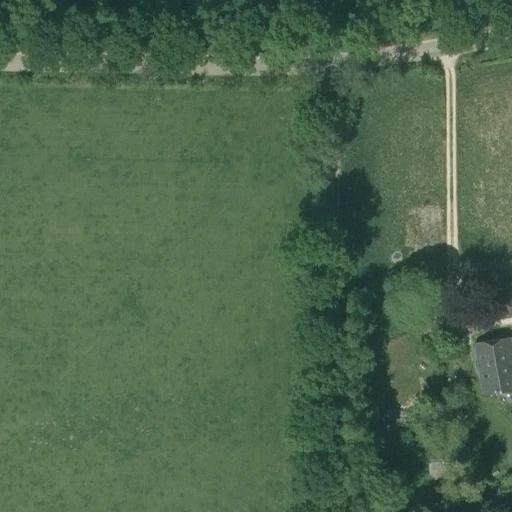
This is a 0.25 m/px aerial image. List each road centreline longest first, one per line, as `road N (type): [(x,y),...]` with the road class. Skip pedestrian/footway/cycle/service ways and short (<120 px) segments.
road 1 (unclassified): [(0,61),(323,63),(511,38)]
road 2 (track): [(327,511),(323,63)]
